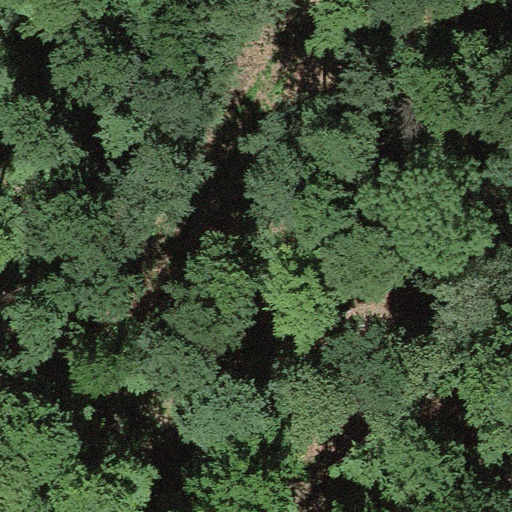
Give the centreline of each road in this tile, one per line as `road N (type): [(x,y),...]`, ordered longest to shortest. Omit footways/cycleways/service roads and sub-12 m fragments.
road 1 (track): [(0,300),(248,457),(310,511)]
road 2 (track): [(492,511),(499,407),(511,355)]
